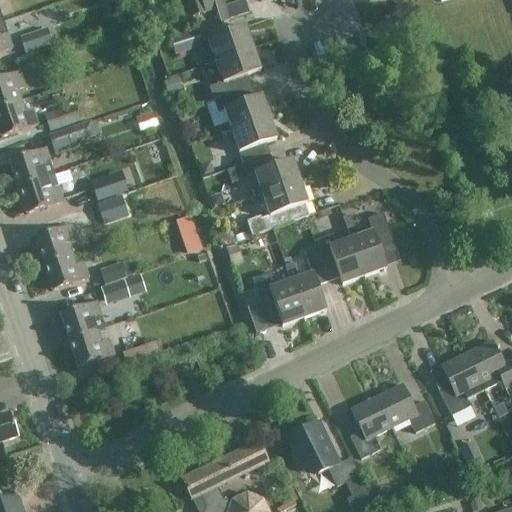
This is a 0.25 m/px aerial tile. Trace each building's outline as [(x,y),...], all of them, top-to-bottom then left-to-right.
[(186,0),(192,19),(204,15),(199,0),(186,0)] [(217,11),(221,24),(230,21),(225,8),(222,0),(200,0),(206,15),(217,11)] [(245,1),(225,8),(230,21),(230,22),(250,15),(245,1)] [(205,68),(216,64),(253,50),(245,28),(208,41),(213,56),(202,60),(205,68)] [(47,30),(19,39),(25,55),(53,46),(47,30)] [(170,41),(174,53),(202,44),(197,32),(170,41)] [(0,54),(13,50),(7,34),(0,36),(0,54)] [(209,89),(214,102),(251,88),(247,77),(261,72),(253,50),(216,64),(223,85),(209,89)] [(0,109),(21,103),(18,92),(35,86),(30,70),(0,79),(0,109)] [(182,91),(178,79),(164,83),(169,96),(182,91)] [(218,128),(221,136),(231,132),(231,133),(269,119),(261,97),(255,99),(251,88),(214,102),(218,114),(224,112),(228,124),(218,128)] [(21,103),(0,109),(0,134),(2,139),(38,127),(33,111),(25,113),(21,103)] [(45,117),(50,133),(80,124),(75,107),(45,117)] [(243,166),(270,156),(266,145),(277,141),(269,119),(231,133),(243,166)] [(91,122),(51,136),(48,137),(55,158),(73,152),(70,146),(96,137),(91,122)] [(187,139),(190,147),(198,144),(195,136),(187,139)] [(47,180),(55,177),(46,150),(9,162),(18,189),(47,179),(47,180)] [(292,161),(274,167),(270,156),(243,166),(247,178),(254,175),(259,189),(252,192),(255,199),(262,197),(300,183),(292,161)] [(97,203),(101,202),(128,193),(121,173),(91,183),(97,203)] [(50,190),(47,180),(47,179),(18,189),(27,216),(63,204),(58,188),(50,190)] [(252,238),(309,218),(305,206),(307,205),(300,183),(262,197),(269,218),(260,221),(259,219),(247,223),(252,238)] [(122,197),(97,206),(104,226),(129,218),(122,197)] [(343,219),(351,241),(364,279),(386,271),(380,253),(395,248),(383,215),(368,220),(372,233),(359,238),(351,216),(343,219)] [(191,218),(176,223),(180,235),(195,230),(191,218)] [(43,266),(72,256),(69,245),(76,243),(71,227),(35,239),(43,266)] [(364,279),(351,241),(338,246),(334,236),(314,243),(316,249),(328,283),(340,279),(342,287),(364,279)] [(226,251),(229,258),(240,254),(237,246),(226,251)] [(317,287),(328,283),(316,249),(304,254),(312,275),(300,280),(295,264),(285,267),(304,321),(326,313),(317,287)] [(72,256),(43,266),(52,293),(89,280),(83,264),(76,267),(72,256)] [(100,272),(104,286),(126,279),(122,266),(100,272)] [(304,321),(285,267),(291,283),(277,288),(273,274),(253,281),(262,309),(274,305),(282,328),(304,321)] [(112,299),(114,305),(130,300),(124,282),(100,290),(104,302),(112,299)] [(69,342),(98,333),(94,322),(102,320),(96,303),(60,315),(69,342)] [(102,320),(94,322),(98,333),(105,330),(102,320)] [(98,333),(69,342),(78,369),(114,357),(109,341),(101,343),(98,333)] [(123,354),(127,365),(161,354),(157,343),(123,354)] [(466,355),(485,393),(502,384),(505,391),(511,387),(511,359),(502,365),(497,354),(499,353),(498,350),(496,351),(492,343),(466,355)] [(467,402),(485,393),(466,355),(441,367),(452,390),(440,395),(451,418),(471,408),(467,402)] [(376,399),(392,430),(409,422),(415,435),(435,426),(424,403),(412,409),(402,386),(376,399)] [(374,439),(392,430),(376,399),(351,411),(361,433),(350,439),(361,461),(380,452),(374,439)] [(508,416),(503,405),(494,410),(499,420),(508,416)] [(0,444),(18,438),(10,415),(0,418),(0,444)] [(339,466),(319,424),(287,440),(295,455),(291,457),(299,473),(313,466),(318,476),(328,471),(337,489),(360,478),(351,460),(339,466)] [(460,450),(469,470),(483,464),(473,443),(460,450)] [(268,464),(259,445),(227,460),(227,459),(226,460),(183,480),(192,501),(200,497),(206,509),(204,511),(268,511),(263,502),(262,500),(248,495),(246,496),(231,503),(223,500),(218,488),(268,464)] [(461,464),(446,456),(440,468),(455,476),(461,464)] [(373,494),(379,509),(394,503),(388,488),(373,494)] [(346,501),(351,511),(375,511),(376,511),(366,492),(346,501)] [(22,511),(16,493),(0,498),(0,511),(22,511)] [(480,502),(470,505),(472,511),(477,511),(483,510),(480,502)]
